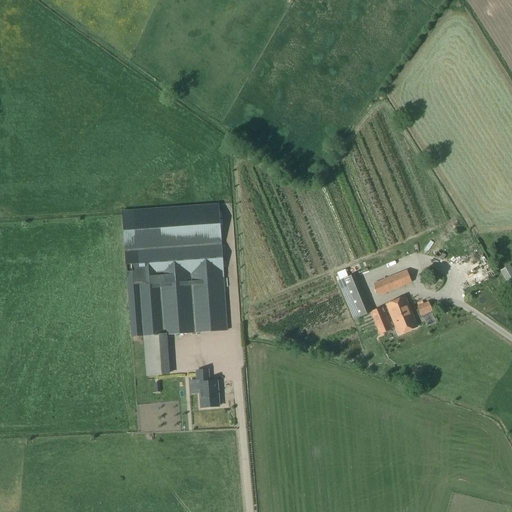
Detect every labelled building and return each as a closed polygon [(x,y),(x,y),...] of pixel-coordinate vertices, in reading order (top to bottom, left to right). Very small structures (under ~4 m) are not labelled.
[(124,250),(221,244),(218,205),(121,211),(124,250)] [(124,253),(130,338),(228,331),(224,277),(221,245),(124,253)] [(406,271),(374,284),(378,295),(411,282),(406,271)] [(511,271),(503,277),(511,291),(511,271)] [(480,278),(483,284),(492,280),(489,273),(480,278)] [(355,274),(338,280),(353,318),(369,312),(355,275),(355,274)] [(405,298),(387,305),(398,334),(416,326),(405,298)] [(428,302),(417,306),(421,316),(432,311),(428,302)] [(382,307),(370,312),(380,335),(391,330),(382,307)] [(185,336),(149,338),(151,378),(175,376),(173,342),(185,342),(185,336)] [(208,371),(196,371),(197,384),(199,384),(201,408),(219,406),(217,382),(209,382),(208,371)]
